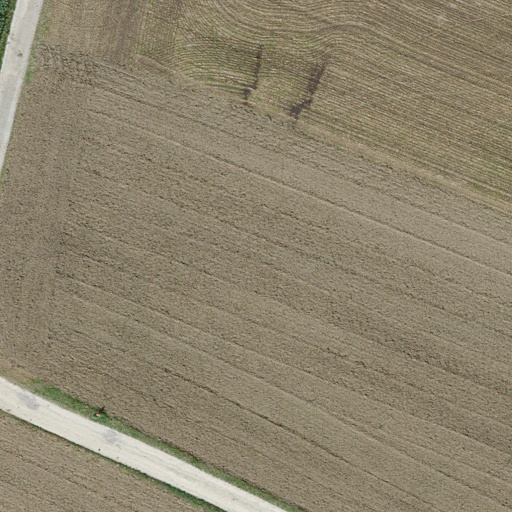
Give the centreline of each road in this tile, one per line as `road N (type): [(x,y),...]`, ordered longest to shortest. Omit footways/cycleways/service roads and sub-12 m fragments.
road 1 (track): [(236,511),(0,407)]
road 2 (track): [(0,119),(32,0)]
